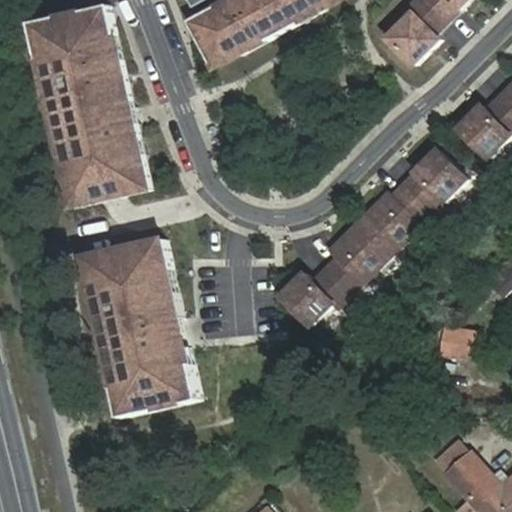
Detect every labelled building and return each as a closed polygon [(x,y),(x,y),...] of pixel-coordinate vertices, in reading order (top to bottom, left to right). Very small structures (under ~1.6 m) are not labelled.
[(329,0),(236,0),(247,20),(232,28),(220,6),(193,20),(216,61),(268,33),(271,40),(303,22),(300,16),(329,0)] [(439,33),(472,0),(419,0),(411,8),(417,13),(392,38),(418,65),(445,39),(439,33)] [(116,5),(36,23),(77,208),(157,190),(116,5)] [(511,90),(492,110),(487,105),(463,128),(493,158),(511,139),(511,90)] [(445,203),(475,173),(445,144),(392,197),(387,191),(330,248),(337,255),(312,279),(305,272),(282,296),(311,325),(334,303),(339,308),(421,227),(416,222),(440,198),(445,203)] [(175,269),(168,239),(88,256),(96,292),(105,290),(114,331),(105,334),(112,364),(121,362),(127,387),(117,389),(124,418),(204,401),(196,366),(187,367),(180,336),(153,342),(150,328),(186,320),(180,293),(173,294),(167,271),(175,269)] [(511,268),(495,285),(507,298),(511,293),(511,268)] [(481,332),(448,328),(444,356),(478,360),(481,332)] [(489,505),(482,511),(483,511),(511,511),(511,483),(500,494),(493,486),(499,481),(478,457),(454,479),(475,503),(481,497),(489,505)]
